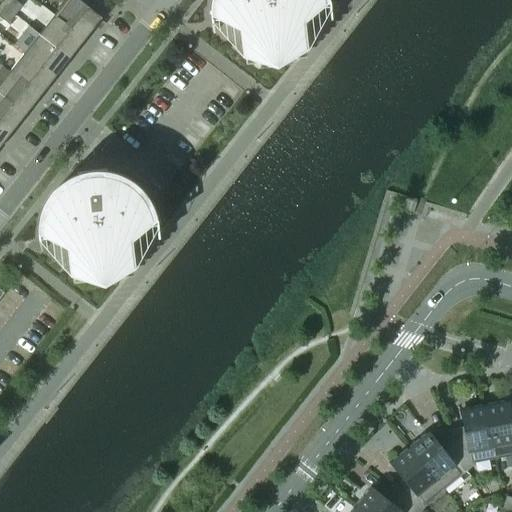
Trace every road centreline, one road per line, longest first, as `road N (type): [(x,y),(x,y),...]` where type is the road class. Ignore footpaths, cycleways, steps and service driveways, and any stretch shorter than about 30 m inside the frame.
road 1 (tertiary): [(274,511),(450,292),(463,282),(511,288)]
road 2 (residential): [(0,212),(158,13)]
